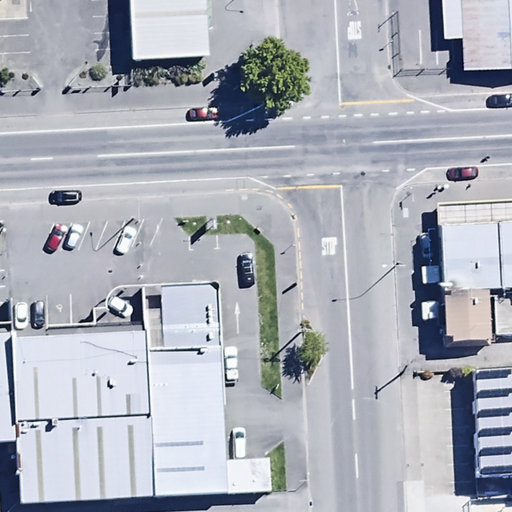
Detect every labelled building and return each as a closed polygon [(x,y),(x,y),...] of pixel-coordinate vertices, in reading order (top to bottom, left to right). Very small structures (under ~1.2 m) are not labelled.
[(207,0),(122,0),(125,63),(209,60),(207,0)] [(511,0),(461,0),(464,60),(511,57),(511,0)] [(511,215),(440,218),(442,285),(511,282),(511,215)] [(487,284),(442,285),(444,353),(489,351),(487,284)] [(175,331),(13,336),(16,436),(18,499),(235,493),(229,293),(174,294),(175,331)] [(0,436),(16,436),(13,336),(0,336),(0,436)] [(511,370),(474,372),(477,478),(511,477),(511,370)]
